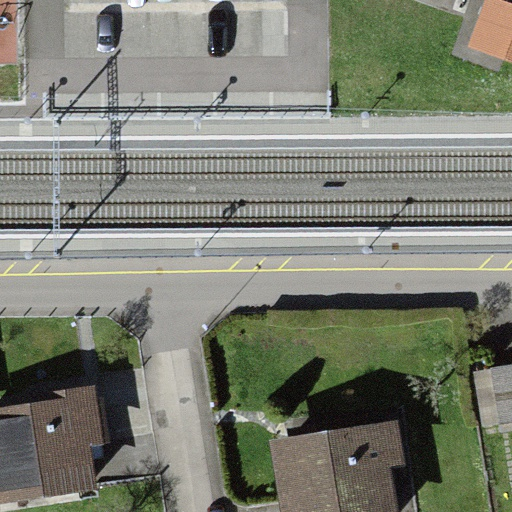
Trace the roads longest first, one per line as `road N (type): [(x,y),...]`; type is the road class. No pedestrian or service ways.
road 1 (residential): [(168,293),(511,292)]
road 2 (residential): [(203,511),(168,293)]
road 3 (residential): [(0,294),(168,293)]
